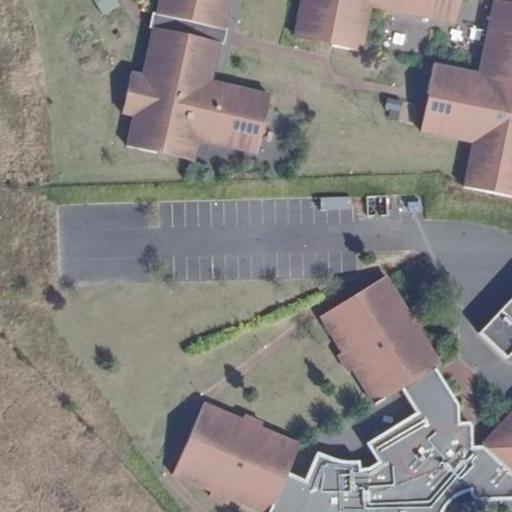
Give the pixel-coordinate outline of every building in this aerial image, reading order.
[(88,0),(100,17),(117,7),(112,0),(88,0)] [(220,35),(227,0),(159,0),(155,21),(220,35)] [(456,15),(458,0),(495,0),(495,4),(492,3),(477,79),(432,69),(426,99),(432,100),(430,109),(426,107),(420,137),(471,147),(462,192),(511,202),(511,0),(301,0),(293,41),(322,47),(323,43),(331,45),(330,51),(359,57),(368,11),(440,25),(443,13),(456,15)] [(220,35),(155,21),(152,34),(180,40),(179,45),(187,47),(188,42),(217,49),(220,35)] [(397,23),(394,49),(412,51),(415,25),(397,23)] [(256,159),(268,101),(221,91),(220,95),(208,93),(217,49),(188,42),(187,47),(179,45),(180,40),(152,34),(141,82),(129,80),(120,120),(132,123),(125,153),(154,160),(157,149),(194,157),(198,137),(211,140),(209,149),(256,159)] [(191,167),(194,157),(157,149),(154,160),(191,167)] [(511,301),(478,338),(506,363),(511,356),(511,419),(501,431),(502,450),(472,451),(472,431),(469,427),(459,428),(459,410),(435,373),(440,370),(418,334),(422,331),(411,314),(407,316),(385,281),(319,322),(341,357),(337,360),(348,377),(352,375),(375,410),(401,394),(415,418),(366,449),(377,467),(369,473),(360,474),(359,466),(347,466),(333,464),(317,458),(304,486),(287,478),(299,451),(261,433),(263,429),(244,421),(242,425),(204,409),(173,480),(212,497),(210,501),(229,509),(231,505),(247,511),(445,511),(446,511),(458,501),(466,497),(475,505),(484,505),(511,504),(511,301)] [(484,511),(484,505),(475,505),(466,497),(458,501),(446,511),(445,511),(484,511)]
